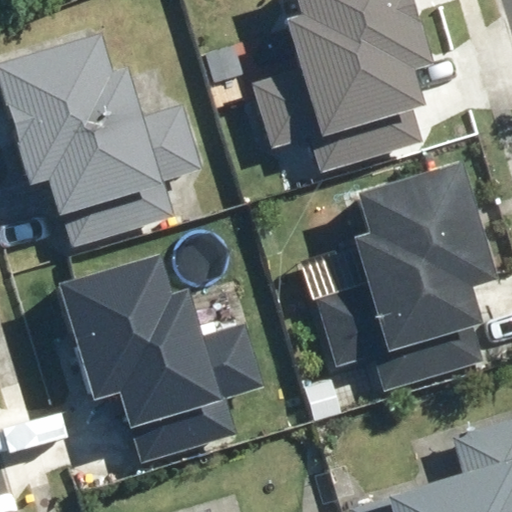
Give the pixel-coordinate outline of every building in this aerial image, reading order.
[(392,0),(276,0),(283,25),(265,30),(274,63),(238,73),(262,158),(424,114),(392,0)] [(193,176),(174,108),(132,119),(118,69),(98,75),(88,37),(0,60),(0,166),(8,197),(29,191),(38,223),(126,199),(131,220),(167,211),(160,185),(193,176)] [(340,191),(354,252),(337,256),(346,296),(307,305),(321,366),(487,327),(449,165),(340,191)] [(159,295),(150,261),(40,290),(72,410),(99,403),(107,432),(252,394),(239,344),(250,341),(232,275),(159,295)] [(337,503),(339,511),(511,511),(511,414),(443,433),(453,472),(337,503)] [(238,511),(234,495),(167,511),(238,511)]
